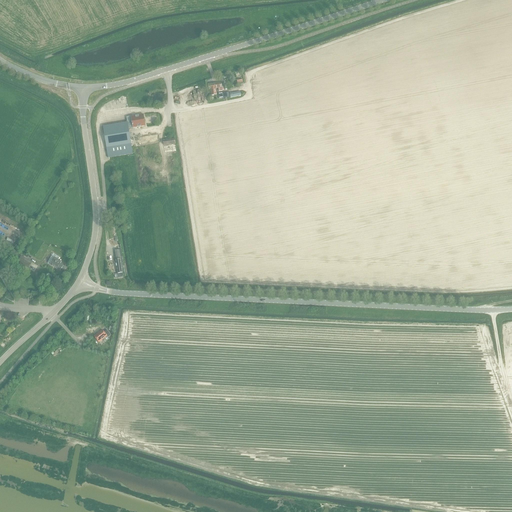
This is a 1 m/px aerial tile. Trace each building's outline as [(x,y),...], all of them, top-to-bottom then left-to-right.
[(220,83),(209,85),(209,90),(210,90),(211,96),(217,95),(216,89),(219,88),(220,91),(222,91),(222,90),(221,87),(220,83)] [(103,126),(108,158),(133,154),(129,128),(145,126),(143,115),(127,117),(127,122),(103,126)] [(151,140),(159,140),(159,132),(151,132),(151,140)] [(113,247),(113,251),(114,251),(116,260),(115,260),(117,274),(123,273),(122,268),(123,268),(122,263),(123,262),(123,259),(121,259),(119,246),(117,247),(113,247)] [(18,262),(28,268),(31,263),(21,257),(18,262)] [(49,265),(57,269),(60,271),(61,269),(64,271),(66,267),(60,264),(61,262),(54,257),(49,265)] [(102,330),(94,336),(99,342),(107,336),(108,337),(111,335),(107,330),(104,333),(102,330)]
